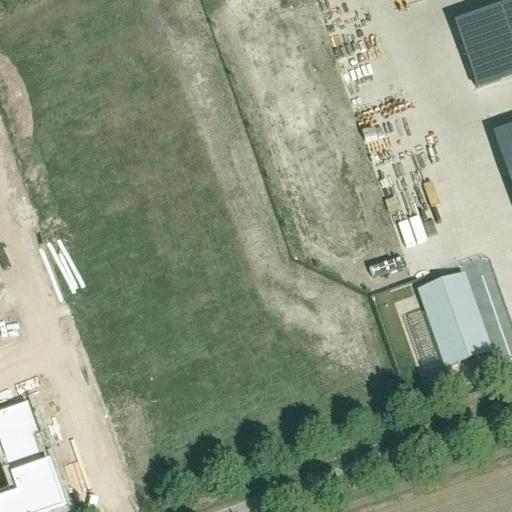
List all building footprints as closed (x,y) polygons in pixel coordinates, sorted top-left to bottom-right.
[(511,0),(503,0),(450,18),(476,92),(511,79),(511,0)] [(511,121),(490,129),(511,203),(511,121)] [(0,376),(52,355),(0,231),(0,376)] [(504,369),(468,268),(411,289),(450,388),(504,369)] [(0,511),(61,511),(73,508),(32,394),(0,407),(0,452),(14,496),(0,501),(0,511)]
